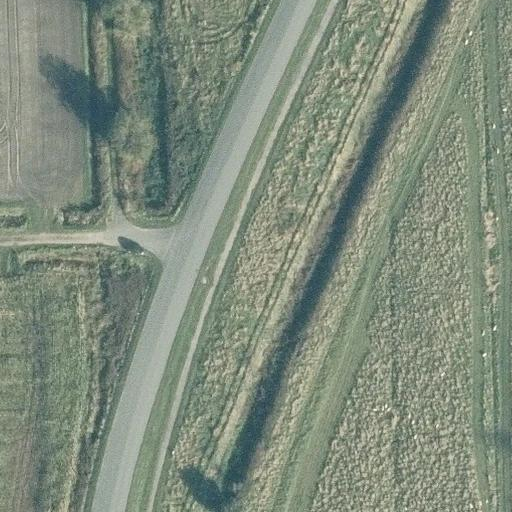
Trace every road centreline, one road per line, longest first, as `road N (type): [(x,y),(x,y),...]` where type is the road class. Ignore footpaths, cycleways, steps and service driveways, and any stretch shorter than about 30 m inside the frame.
road 1 (unclassified): [(116,511),(177,296),(302,0)]
road 2 (track): [(198,244),(0,243)]
